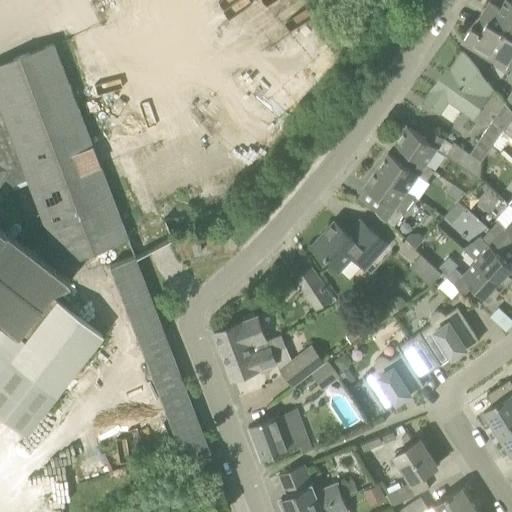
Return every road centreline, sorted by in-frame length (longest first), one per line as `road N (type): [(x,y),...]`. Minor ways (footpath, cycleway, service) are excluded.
road 1 (residential): [(261,511),(192,328),(197,305),(303,203),(448,0)]
road 2 (residential): [(511,511),(450,402),(511,349)]
